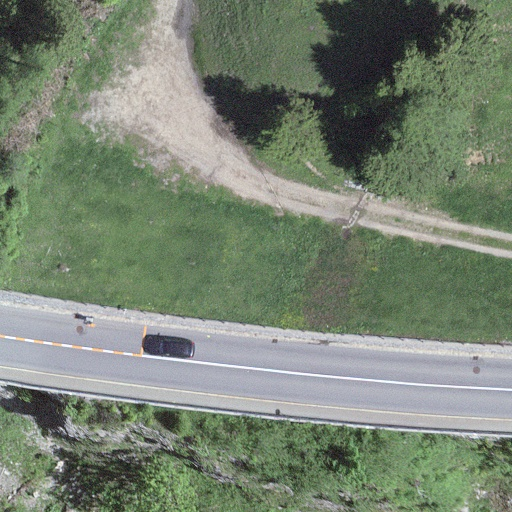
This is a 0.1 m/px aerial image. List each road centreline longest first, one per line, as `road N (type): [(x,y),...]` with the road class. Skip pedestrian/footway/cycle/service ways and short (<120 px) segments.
road 1 (secondary): [(0,335),(425,386),(511,389)]
road 2 (track): [(511,229),(238,170),(181,50),(197,0)]
